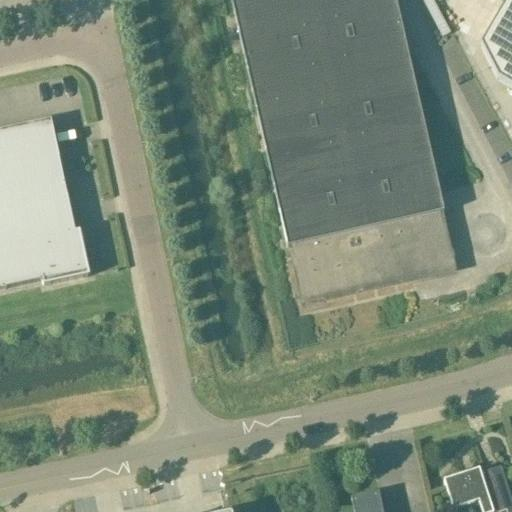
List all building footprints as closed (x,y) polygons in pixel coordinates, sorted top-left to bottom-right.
[(230,0),(287,250),(294,249),(306,303),(431,275),(418,220),(443,214),(394,0),(230,0)] [(511,0),(509,0),(482,49),(499,81),(511,88),(511,0)] [(74,235),(51,123),(0,133),(0,292),(43,283),(44,288),(89,279),(79,233),(74,235)] [(511,511),(511,506),(500,470),(480,476),(479,472),(443,483),(452,511),(453,511),(478,504),(480,511),(511,511)] [(382,511),(378,495),(351,501),(353,511),(382,511)]
